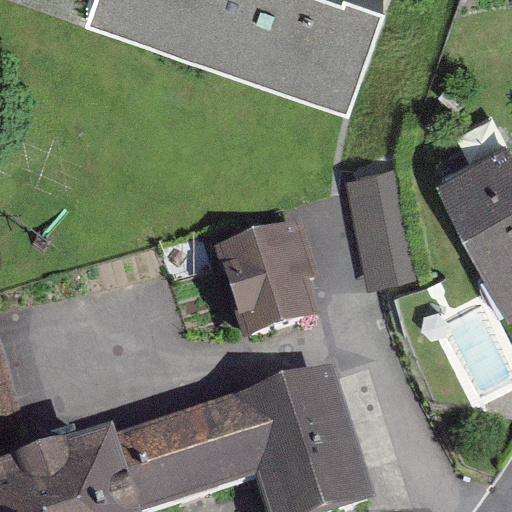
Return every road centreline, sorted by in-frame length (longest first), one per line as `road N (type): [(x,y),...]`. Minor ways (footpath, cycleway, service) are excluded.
road 1 (residential): [(384,352),(87,431),(58,337)]
road 2 (residential): [(384,352),(446,511)]
road 3 (residential): [(330,213),(384,352)]
